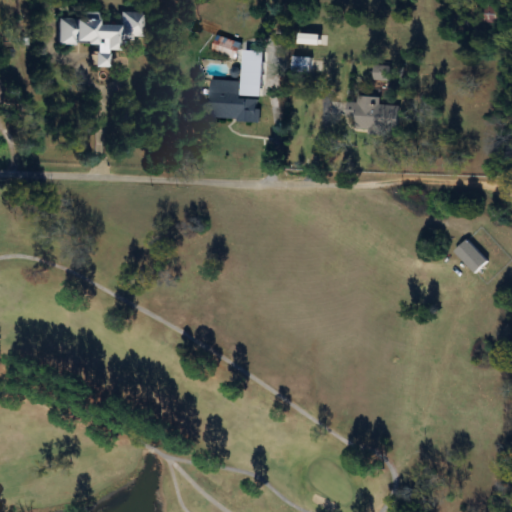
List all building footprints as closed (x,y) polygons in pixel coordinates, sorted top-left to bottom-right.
[(59,44),(105,44),(105,50),(119,51),(119,38),(142,38),(142,12),(120,12),(120,25),(99,25),(99,12),(82,12),(82,17),(59,17),(59,44)] [(214,55),(238,60),(243,41),(219,36),(214,55)] [(106,67),(106,55),(95,55),(95,67),(106,67)] [(243,82),(213,80),(211,120),(260,122),(261,99),(242,99),(243,82)] [(399,131),(399,105),(353,105),(353,131),(399,131)] [(491,263),(469,240),(456,253),(479,275),(491,263)]
